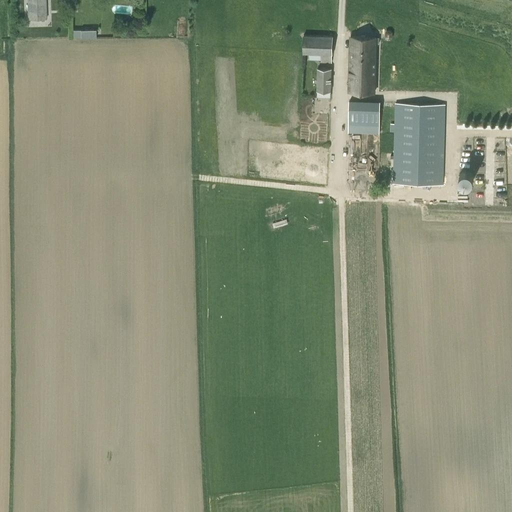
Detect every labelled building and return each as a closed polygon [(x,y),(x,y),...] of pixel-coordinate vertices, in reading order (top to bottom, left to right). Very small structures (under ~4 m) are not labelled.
[(27,0),(28,19),(46,19),(45,0),(27,0)] [(73,30),(73,38),(80,38),(96,38),(96,30),(80,30),(73,30)] [(332,54),(333,36),(304,35),(303,53),(321,54),(321,62),(331,62),(332,54)] [(375,92),(375,65),(376,43),(379,43),(379,38),(376,38),(376,37),(350,36),(349,91),(375,92)] [(331,91),(331,69),(317,68),(317,90),(331,91)] [(380,101),(349,100),(348,132),(379,133),(380,101)] [(443,184),(445,104),(395,103),(393,183),(443,184)] [(460,174),(466,185),(475,180),(469,169),(460,174)]
